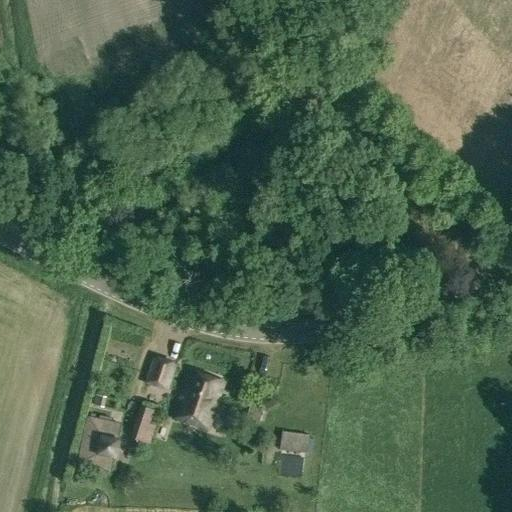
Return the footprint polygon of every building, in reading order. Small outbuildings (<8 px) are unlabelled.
[(145,382),(166,389),(175,364),(173,363),(174,361),(157,355),(157,358),(154,357),(145,382)] [(174,417),(208,428),(223,381),(189,370),(174,417)] [(95,394),(92,403),(103,406),(105,396),(95,394)] [(129,437),(148,443),(160,407),(141,401),(129,437)] [(249,406),(247,416),(260,419),(263,410),(249,406)] [(76,464),(109,471),(119,423),(86,416),(76,464)] [(278,450),(307,453),(309,434),(281,431),(278,450)]
